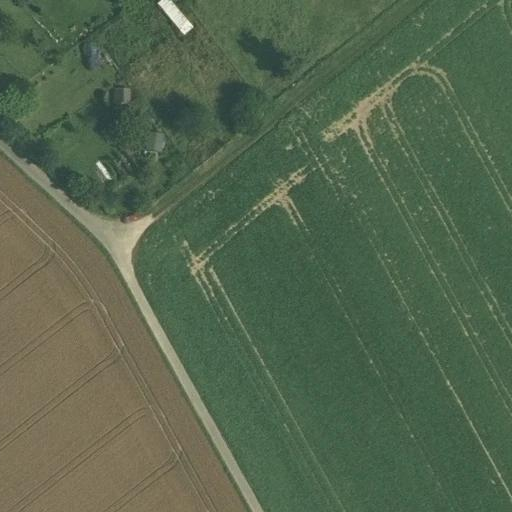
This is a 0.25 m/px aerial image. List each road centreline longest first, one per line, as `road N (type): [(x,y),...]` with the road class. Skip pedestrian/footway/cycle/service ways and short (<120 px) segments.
road 1 (unclassified): [(257,511),(114,251),(0,144)]
road 2 (track): [(424,0),(114,251)]
